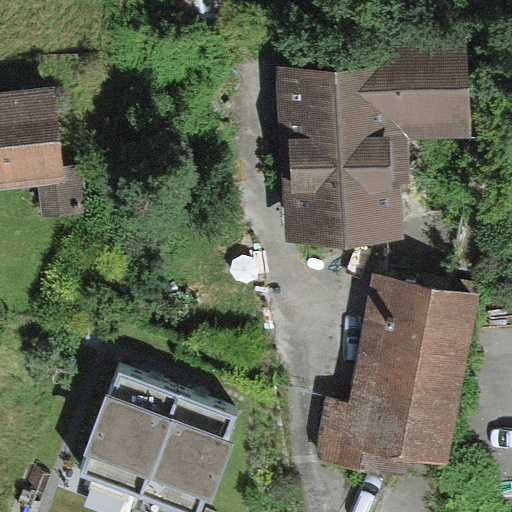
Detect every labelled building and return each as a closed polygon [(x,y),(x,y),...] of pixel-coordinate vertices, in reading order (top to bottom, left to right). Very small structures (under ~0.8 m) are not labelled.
[(282,156),(287,244),(405,238),(402,184),(412,184),(410,140),(473,137),(467,34),(375,39),(377,63),(277,69),(282,156)] [(0,188),(39,184),(68,181),(66,168),(56,84),(0,90),(0,188)] [(84,166),(66,168),(68,181),(39,184),(43,220),(90,215),(84,166)] [(444,463),(477,289),(373,269),(348,396),(325,391),(312,458),(408,477),(411,456),(444,463)] [(144,319),(153,294),(117,280),(108,306),(144,319)] [(181,383),(121,360),(82,464),(141,487),(181,383)] [(239,405),(181,383),(141,487),(199,509),(239,405)]
